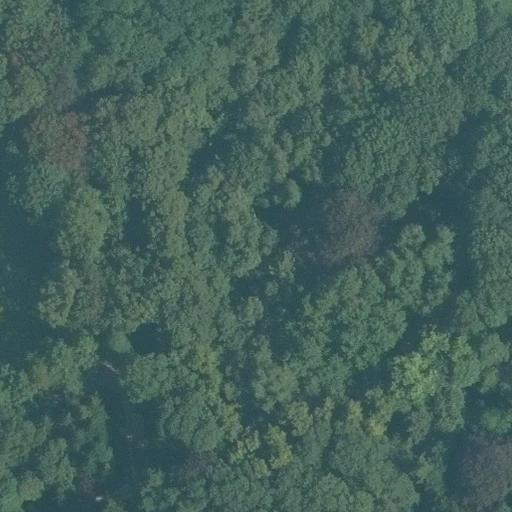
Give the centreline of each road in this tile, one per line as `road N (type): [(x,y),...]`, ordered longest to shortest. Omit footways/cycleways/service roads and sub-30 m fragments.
road 1 (unclassified): [(0,423),(124,361),(90,158),(84,51),(93,0)]
road 2 (track): [(142,511),(124,361)]
